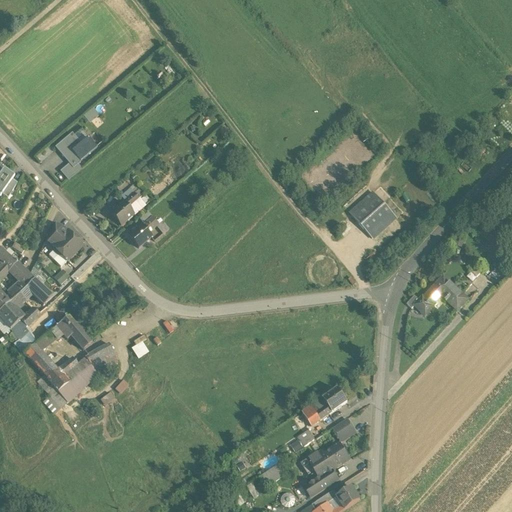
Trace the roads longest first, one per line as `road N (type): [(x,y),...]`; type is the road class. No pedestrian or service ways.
road 1 (residential): [(395,288),(197,312),(164,305),(0,131)]
road 2 (track): [(134,0),(278,187)]
road 3 (residential): [(395,288),(376,511)]
road 4 (unclassified): [(511,152),(395,288)]
